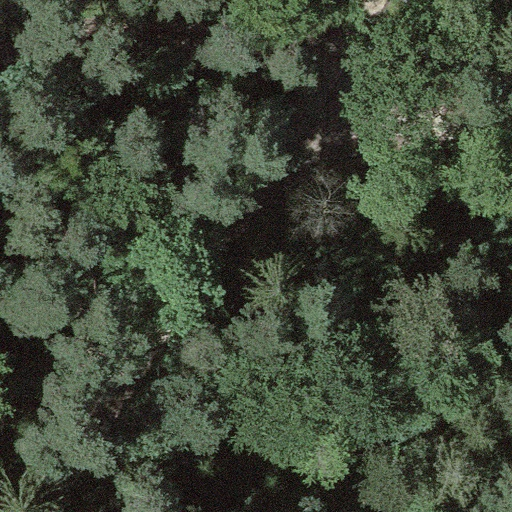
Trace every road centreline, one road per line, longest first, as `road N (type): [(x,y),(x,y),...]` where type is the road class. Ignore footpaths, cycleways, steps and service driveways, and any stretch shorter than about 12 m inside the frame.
road 1 (track): [(40,511),(330,76)]
road 2 (track): [(330,76),(122,46),(0,59)]
road 3 (track): [(330,76),(511,122)]
